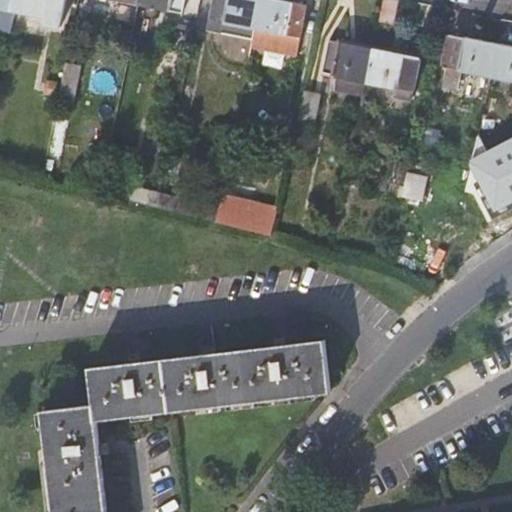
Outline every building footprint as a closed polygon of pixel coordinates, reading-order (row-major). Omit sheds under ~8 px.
[(0,0),(0,26),(12,29),(15,13),(17,0),(0,0)] [(66,0),(17,0),(15,13),(46,19),(45,26),(61,30),(66,0)] [(185,0),(137,0),(137,4),(183,13),(185,0)] [(213,0),(207,31),(253,41),(260,0),(213,0)] [(306,5),(282,0),(260,0),(253,41),(297,50),(306,5)] [(392,23),(397,0),(382,0),(378,20),(392,23)] [(462,69),(492,75),(498,44),(451,33),(439,89),(456,93),(462,69)] [(332,91),(362,97),(365,84),(372,48),(331,39),(323,75),(336,77),(332,91)] [(511,46),(498,44),(492,75),(511,79),(511,46)] [(422,59),(372,48),(365,84),(396,90),(394,99),(413,104),(422,59)] [(81,66),(66,63),(60,91),(75,95),(81,66)] [(314,127),(320,95),(305,92),(298,124),(314,127)] [(499,210),(511,203),(511,140),(486,153),(479,176),(499,210)] [(397,162),(393,181),(406,185),(412,157),(406,156),(404,164),(397,162)] [(411,164),(406,185),(425,191),(430,168),(411,164)] [(208,201),(116,181),(113,195),(205,215),(208,201)] [(267,203),(212,189),(205,215),(261,229),(263,220),(264,216),(267,204),(267,203)] [(284,209),(267,204),(264,216),(263,220),(281,225),(284,209)] [(91,367),(95,404),(97,420),(333,392),(327,340),(91,367)] [(44,411),(56,511),(108,511),(97,420),(95,404),(44,411)]
